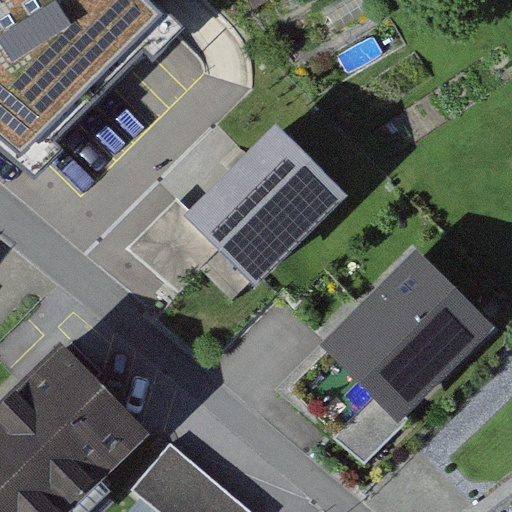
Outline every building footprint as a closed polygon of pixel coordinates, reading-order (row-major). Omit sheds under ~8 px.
[(160,31),(127,0),(0,0),(0,153),(20,172),(160,31)] [(343,209),(275,143),(195,225),(176,207),(134,251),(181,296),(215,261),(255,300),(343,209)] [(419,255),(321,355),(402,433),(499,333),(419,255)] [(0,412),(0,511),(64,511),(147,438),(68,351),(0,412)] [(134,495),(154,511),(257,511),(178,444),(134,495)]
